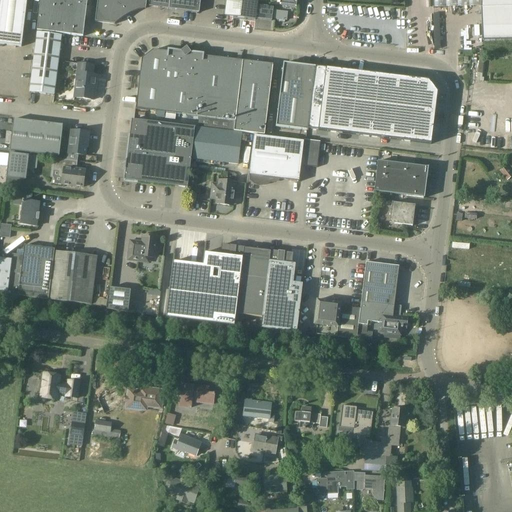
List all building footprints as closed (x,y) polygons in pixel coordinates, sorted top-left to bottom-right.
[(0,0),(0,45),(21,48),(26,0),(0,0)] [(86,0),(40,0),(36,32),(82,37),(86,0)] [(96,0),(94,23),(114,25),(121,19),(126,16),(131,14),(133,13),(126,0),(118,4),(115,0),(96,0)] [(115,0),(118,4),(126,0),(133,13),(136,12),(145,9),(146,0),(115,0)] [(149,0),(148,8),(198,14),(199,0),(149,0)] [(226,0),(224,17),(255,20),(271,22),(273,8),(256,6),(257,0),(226,0)] [(511,0),(479,0),(480,7),(481,41),(511,39),(511,0)] [(274,11),(273,20),(286,21),(287,13),(274,11)] [(53,96),(56,75),(61,36),(37,33),(29,93),(53,96)] [(234,122),(242,62),(202,57),(203,55),(167,51),(167,53),(152,51),(141,60),(135,110),(201,118),(234,122)] [(234,122),(233,132),(263,136),(272,66),(242,62),(234,122)] [(315,68),(283,64),(275,128),(307,132),(307,130),(315,68)] [(93,101),(96,76),(92,76),(93,67),(77,65),(73,99),(93,101)] [(428,82),(315,68),(307,130),(431,145),(437,93),(428,82)] [(201,118),(200,128),(233,132),(234,122),(201,118)] [(13,120),(9,152),(58,158),(62,126),(13,120)] [(187,189),(194,128),(131,121),(123,181),(187,189)] [(511,123),(499,123),(497,136),(511,137),(511,123)] [(195,129),(192,160),(237,165),(241,134),(195,129)] [(68,149),(67,154),(77,156),(85,156),(86,143),(88,143),(89,134),(70,131),(69,143),(68,146),(68,149)] [(300,166),(303,142),(252,136),(248,177),(250,177),(249,181),(253,184),(259,186),(264,186),(269,183),(270,179),(298,183),(300,166)] [(321,144),(303,142),(300,166),(318,168),(321,144)] [(37,157),(9,154),(5,179),(25,181),(27,169),(36,170),(37,157)] [(58,172),(58,176),(59,178),(62,179),(61,186),(82,188),(84,171),(75,170),(74,168),(72,168),(73,162),(54,159),(53,171),(58,172)] [(423,199),(427,168),(377,162),(373,193),(423,199)] [(511,174),(505,166),(499,171),(506,181),(511,176),(511,174)] [(232,207),(235,183),(217,181),(216,188),(210,187),(209,200),(215,201),(214,205),(232,207)] [(23,202),(22,201),(22,204),(20,226),(35,227),(36,220),(37,221),(38,215),(37,215),(38,204),(23,202)] [(391,204),(389,216),(395,217),(394,225),(411,227),(414,206),(391,204)] [(0,231),(0,244),(9,245),(10,232),(0,231)] [(129,242),(127,261),(139,263),(140,257),(155,259),(157,238),(142,236),(141,243),(129,242)] [(11,255),(11,260),(0,258),(0,294),(47,301),(54,250),(24,246),(22,256),(11,255)] [(202,266),(172,263),(165,319),(234,327),(235,315),(243,248),(221,246),(220,256),(203,254),(202,266)] [(243,248),(235,315),(261,318),(262,318),(270,252),(243,248)] [(84,256),(54,252),(48,301),(78,304),(84,256)] [(262,318),(261,318),(260,329),(296,334),(302,285),(301,285),(300,294),(291,293),(294,265),(290,265),(292,254),(270,252),(262,318)] [(358,313),(356,325),(369,327),(369,323),(379,323),(377,334),(384,334),(383,339),(398,340),(398,336),(399,336),(402,318),(398,317),(400,308),(393,307),(398,268),(365,263),(359,310),(359,313),(358,313)] [(108,289),(106,310),(127,313),(130,291),(108,289)] [(359,313),(359,310),(329,306),(330,303),(316,301),(314,315),(317,316),(315,335),(355,340),(356,325),(358,313),(359,313)] [(359,332),(359,341),(372,342),(373,333),(366,333),(359,332)] [(77,399),(79,383),(67,382),(67,384),(61,383),(61,377),(42,374),(38,398),(58,401),(59,396),(65,397),(77,399)] [(118,385),(97,395),(106,412),(118,406),(119,400),(124,399),(123,403),(127,403),(126,409),(146,411),(146,407),(160,409),(162,392),(146,390),(145,390),(144,391),(143,392),(128,391),(127,395),(123,395),(118,385)] [(207,393),(208,388),(185,386),(184,394),(180,393),(178,407),(191,408),(192,402),(213,405),(214,394),(207,393)] [(251,400),(245,399),(244,399),(242,417),(268,421),(267,423),(273,424),(273,417),(269,417),(271,404),(251,401),(251,400)] [(340,424),(339,428),(352,430),(352,434),(351,436),(369,438),(372,413),(356,411),(352,410),(352,408),(342,406),(340,424)] [(310,409),(300,408),(300,413),(295,412),(294,423),(299,423),(298,429),(308,430),(308,429),(313,425),(319,425),(320,416),(315,415),(315,414),(310,414),(310,409)] [(363,441),(362,447),(362,455),(364,455),(385,457),(385,467),(396,468),(397,458),(390,457),(391,447),(398,448),(400,427),(403,428),(405,411),(392,410),(390,427),(389,427),(389,428),(389,439),(380,438),(380,444),(372,443),(372,442),(363,441)] [(96,421),(93,435),(119,440),(120,433),(110,432),(111,424),(96,421)] [(72,422),(70,434),(74,435),(83,436),(85,424),(72,422)] [(83,436),(74,435),(73,446),(82,447),(83,436)] [(277,439),(255,435),(252,451),(274,455),(276,444),(280,445),(282,438),(278,437),(277,439)] [(200,444),(181,436),(178,443),(176,442),(174,443),(172,447),(173,449),(182,453),(183,452),(195,457),(200,444)] [(221,469),(221,478),(222,479),(221,483),(225,484),(225,486),(237,488),(237,489),(244,490),(247,476),(227,473),(228,470),(227,470),(221,469)] [(345,479),(345,473),(335,473),(336,479),(316,480),(316,494),(327,493),(327,495),(338,495),(338,488),(347,488),(346,479),(345,479)] [(263,479),(265,494),(286,492),(286,483),(291,482),(291,476),(263,479)] [(357,482),(356,491),(364,491),(364,490),(372,491),(372,496),(376,501),(383,501),(384,478),(364,476),(364,482),(357,482)] [(409,478),(391,479),(391,484),(396,483),(397,504),(397,511),(409,511),(409,504),(412,503),(412,493),(411,493),(410,483),(409,483),(409,478)] [(180,482),(174,480),(173,480),(169,479),(167,485),(171,486),(168,494),(178,498),(179,497),(193,502),(198,489),(183,483),(184,481),(181,480),(180,482)] [(238,501),(237,509),(247,511),(248,504),(243,503),(243,502),(238,501)]
